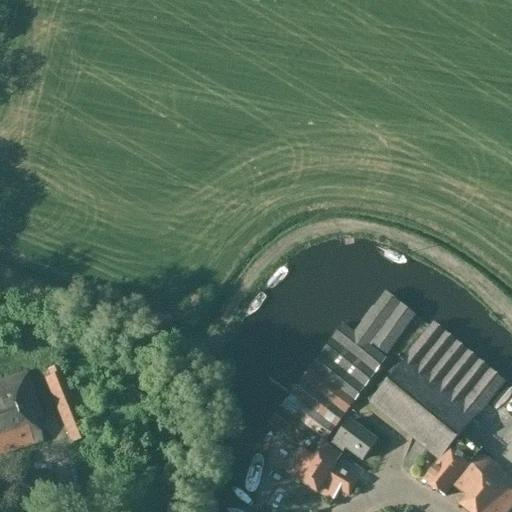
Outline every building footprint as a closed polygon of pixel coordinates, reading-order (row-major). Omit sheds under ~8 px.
[(370,346),(372,344),(401,304),(387,293),(355,335),(370,346)] [(416,316),(401,304),(372,344),(388,356),(416,316)] [(370,405),(439,462),(461,436),(460,436),(499,391),(506,383),(433,323),(430,327),(408,354),(410,356),(370,405)] [(344,326),(311,369),(356,402),(387,360),(370,346),(355,335),(344,326)] [(45,379),(70,444),(86,438),(61,373),(58,366),(47,370),(50,377),(45,379)] [(311,369),(302,382),(346,415),(356,402),(311,369)] [(0,451),(41,439),(35,420),(42,418),(28,375),(0,383),(0,451)] [(302,382),(292,395),(336,428),(346,415),(302,382)] [(292,395),(283,408),(327,441),(336,428),(292,395)] [(343,455),(325,443),(327,441),(283,408),(272,423),(303,449),(306,443),(338,464),(343,455)] [(343,453),(347,448),(363,460),(377,442),(355,425),(350,421),(332,445),(343,453)] [(511,478),(461,436),(439,462),(422,483),(445,498),(453,488),(466,498),(459,506),(466,511),(508,511),(511,508),(511,478)] [(336,467),(338,464),(306,443),(303,449),(288,473),(334,503),(341,491),(350,497),(359,482),(336,467)]
